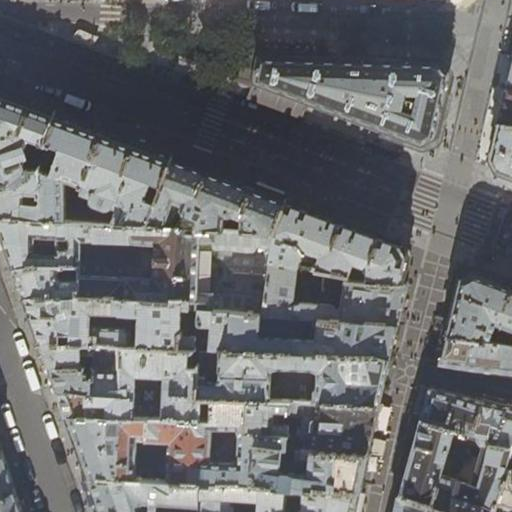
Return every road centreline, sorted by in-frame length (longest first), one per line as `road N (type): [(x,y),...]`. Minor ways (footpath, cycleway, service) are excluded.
road 1 (tertiary): [(0,39),(511,229)]
road 2 (residential): [(66,511),(8,359)]
